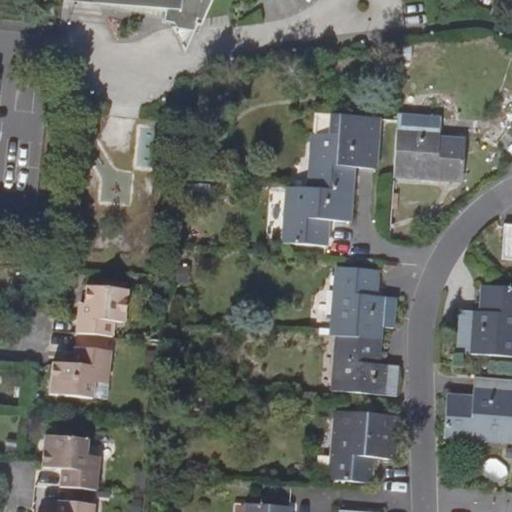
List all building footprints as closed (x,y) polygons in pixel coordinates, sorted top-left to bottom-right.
[(92,5),(93,6),(167,19),(168,14),(108,3),(102,0),(65,0),(65,1),(90,4),(92,5)] [(102,0),(108,3),(168,14),(167,19),(167,21),(173,23),(177,28),(180,29),(194,33),(197,26),(201,26),(212,0),(102,0)] [(507,0),(493,0),(493,2),(489,15),(500,20),(507,0)] [(185,49),(194,33),(180,29),(177,28),(173,28),(185,49)] [(314,113),(309,190),(349,193),(351,167),(371,169),(374,116),(314,113)] [(438,119),(399,117),(395,176),(460,180),(462,142),(437,140),(438,119)] [(347,222),(349,193),(309,190),(288,189),(284,244),(325,247),(326,222),(347,222)] [(337,270),(333,337),(337,337),(379,340),(380,328),(395,328),(396,301),(374,299),(376,272),(337,270)] [(78,315),(76,332),(112,336),(114,320),(125,321),(128,289),(86,284),(82,315),(78,315)] [(460,312),(456,355),(511,359),(511,291),(482,288),(480,313),(460,312)] [(377,367),(379,340),(337,337),(334,393),(396,397),(398,369),(377,367)] [(79,365),(72,364),(53,362),(49,393),(92,398),(94,381),(107,383),(111,351),(80,347),(79,365)] [(448,397),(444,436),(511,442),(511,381),(474,378),(472,400),(448,397)] [(396,418),(337,414),(332,482),(371,486),(373,461),(393,462),(396,418)] [(42,467),(61,470),(67,470),(65,487),(96,491),(100,457),(86,456),(88,440),(45,435),(42,467)] [(62,511),(93,511),(94,505),(64,502),(62,511)]
